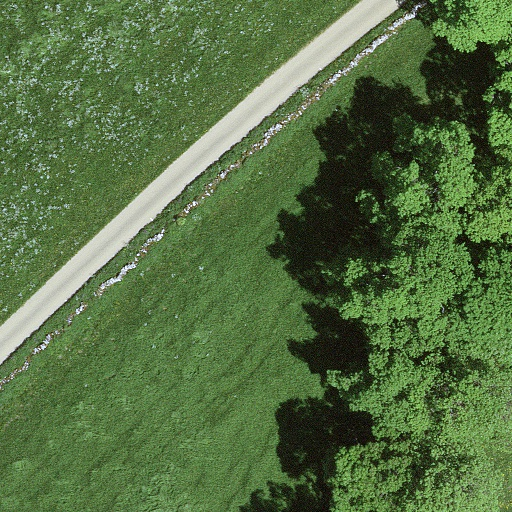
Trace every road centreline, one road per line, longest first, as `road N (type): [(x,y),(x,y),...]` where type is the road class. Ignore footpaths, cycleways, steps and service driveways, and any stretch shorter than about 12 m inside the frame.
road 1 (unclassified): [(0,347),(298,72),(396,0)]
road 2 (track): [(511,94),(407,511)]
